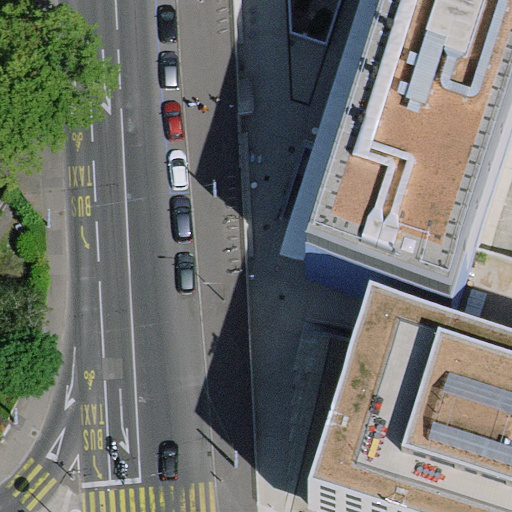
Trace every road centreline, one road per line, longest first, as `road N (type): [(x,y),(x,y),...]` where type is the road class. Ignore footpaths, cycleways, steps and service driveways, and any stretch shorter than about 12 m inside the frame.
road 1 (secondary): [(120,0),(136,301)]
road 2 (secondary): [(136,301),(75,438),(39,490),(10,511)]
road 3 (secondary): [(136,301),(150,511)]
